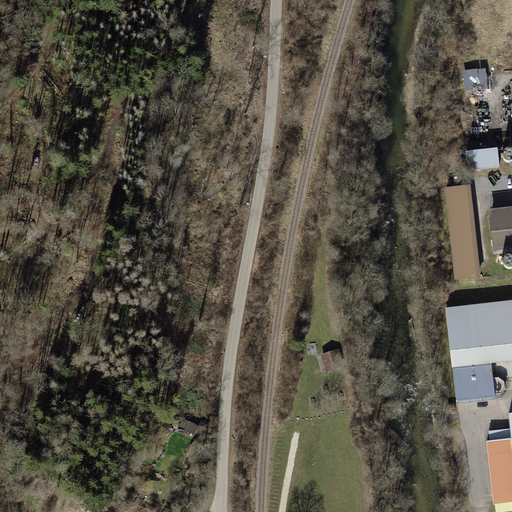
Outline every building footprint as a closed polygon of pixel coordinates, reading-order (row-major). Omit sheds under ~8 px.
[(467,93),(490,92),(488,69),(465,70),(467,93)] [(467,151),(468,170),(501,169),(500,149),(467,151)] [(470,185),(443,189),(455,277),(481,274),(470,185)] [(511,208),(488,212),(495,258),(511,255),(511,208)] [(511,299),(444,306),(455,406),(493,402),(491,380),(511,377),(511,299)] [(341,353),(321,357),(327,392),(347,389),(341,353)] [(511,441),(486,445),(495,509),(511,506),(511,441)]
